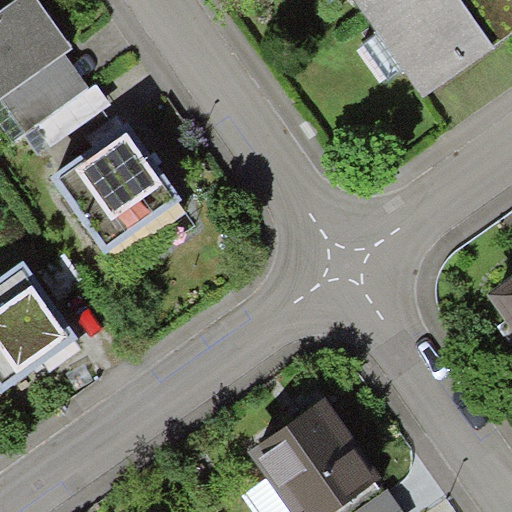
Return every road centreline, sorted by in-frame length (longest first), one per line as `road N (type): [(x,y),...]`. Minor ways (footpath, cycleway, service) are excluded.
road 1 (residential): [(0,511),(348,261)]
road 2 (residential): [(160,0),(348,261)]
road 3 (residential): [(348,261),(511,499)]
road 4 (residential): [(348,261),(511,147)]
